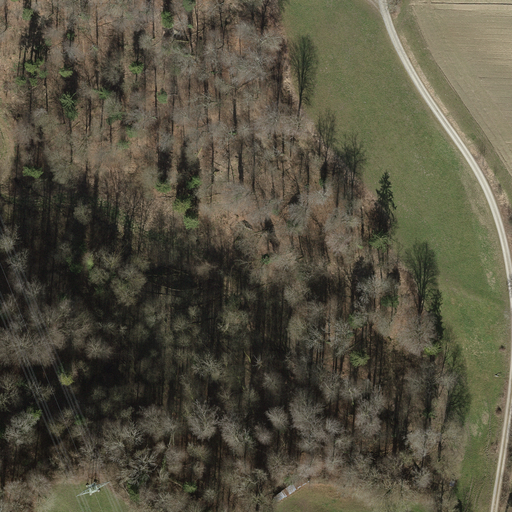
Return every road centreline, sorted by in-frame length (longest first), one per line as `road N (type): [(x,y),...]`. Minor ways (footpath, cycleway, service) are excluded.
road 1 (track): [(511,310),(493,199),(409,64),(383,0)]
road 2 (track): [(494,511),(511,378)]
